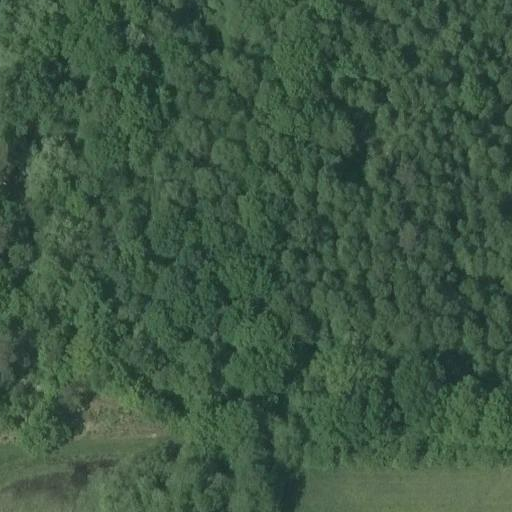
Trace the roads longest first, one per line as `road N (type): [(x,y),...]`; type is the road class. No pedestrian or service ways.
road 1 (track): [(189,439),(211,414),(238,424),(511,420)]
road 2 (track): [(0,149),(12,279),(36,327),(132,393)]
road 3 (track): [(208,511),(194,456),(181,448),(0,451)]
